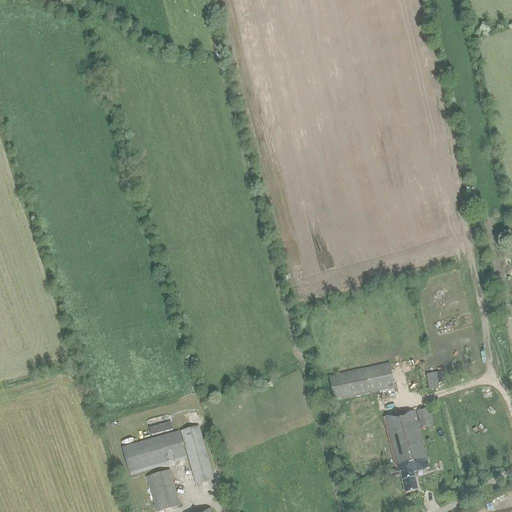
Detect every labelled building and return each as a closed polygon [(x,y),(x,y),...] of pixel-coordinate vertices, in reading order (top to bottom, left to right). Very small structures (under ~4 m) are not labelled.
[(390,364),(329,377),(334,402),(395,389),(390,364)] [(404,374),(409,393),(423,389),(419,371),(404,374)] [(445,388),(442,372),(426,375),(429,391),(445,388)] [(416,411),(421,429),(433,426),(429,408),(416,411)] [(179,426),(190,423),(187,411),(176,413),(179,426)] [(391,478),(400,476),(405,495),(418,491),(413,472),(429,469),(415,411),(383,418),(396,471),(390,472),(391,478)] [(180,432),(196,486),(214,480),(199,427),(180,432)] [(179,432),(122,448),(129,475),(168,465),(167,462),(174,461),(174,463),(187,459),(179,432)] [(147,477),(156,511),(161,511),(180,506),(170,471),(147,477)]
